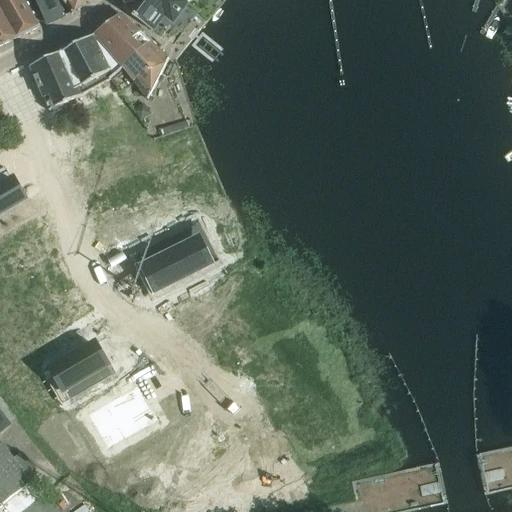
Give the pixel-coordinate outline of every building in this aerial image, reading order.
[(0,0),(0,7),(17,38),(40,27),(24,0),(0,0)] [(55,0),(36,0),(47,24),(64,17),(55,0)] [(62,0),(70,14),(88,0),(62,0)] [(129,0),(123,10),(144,25),(154,32),(164,18),(173,25),(188,6),(181,0),(129,0)] [(0,46),(17,38),(0,7),(0,46)] [(93,35),(122,68),(149,43),(120,15),(93,35)] [(110,81),(110,80),(122,68),(93,35),(61,53),(81,98),(81,97),(110,81)] [(123,69),(147,101),(168,60),(149,43),(122,68),(123,69)] [(29,67),(49,112),(81,98),(61,53),(30,67),(29,67)] [(6,175),(0,179),(0,223),(26,209),(6,175)] [(196,228),(139,257),(157,292),(218,262),(217,261),(213,263),(196,228)] [(17,291),(44,275),(26,244),(21,247),(15,236),(0,245),(0,275),(6,272),(17,291)] [(224,237),(206,244),(213,261),(230,255),(224,237)] [(307,327),(244,359),(298,467),(361,435),(307,327)] [(94,345),(53,369),(71,400),(112,376),(94,345)] [(132,389),(82,419),(96,443),(116,431),(122,442),(152,424),(132,389)] [(31,482),(29,479),(14,460),(0,442),(0,429),(6,425),(0,417),(0,502),(2,505),(31,482)] [(29,479),(38,471),(23,452),(14,460),(29,479)]
